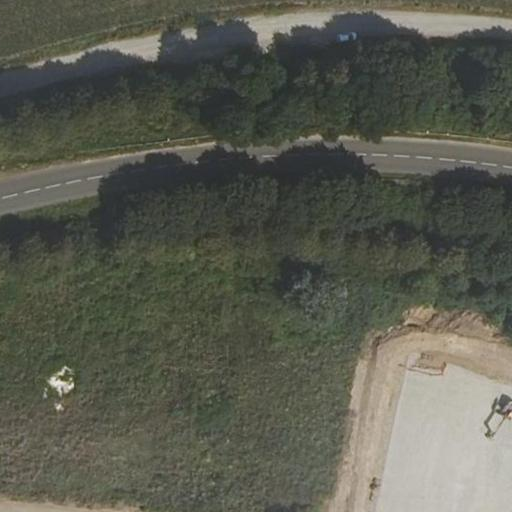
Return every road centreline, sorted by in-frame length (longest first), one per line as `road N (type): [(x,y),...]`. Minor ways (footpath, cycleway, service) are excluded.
road 1 (unclassified): [(511,32),(374,25),(272,31),(120,55),(0,90)]
road 2 (tertiary): [(511,167),(320,153),(227,158),(0,198)]
